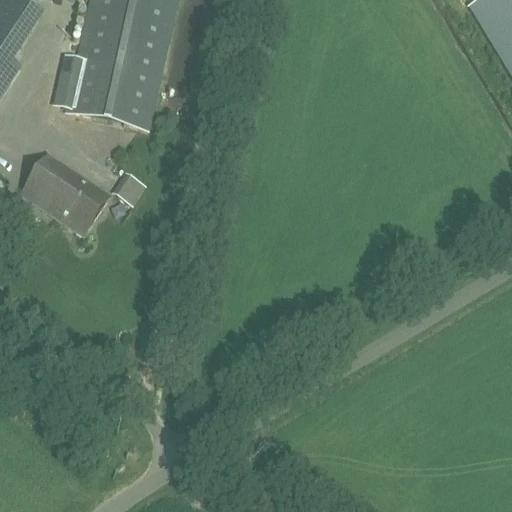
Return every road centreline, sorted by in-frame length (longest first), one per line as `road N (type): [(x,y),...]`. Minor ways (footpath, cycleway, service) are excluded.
road 1 (track): [(143,414),(238,0)]
road 2 (unclassified): [(194,456),(511,269)]
road 3 (unclassified): [(194,456),(0,303)]
